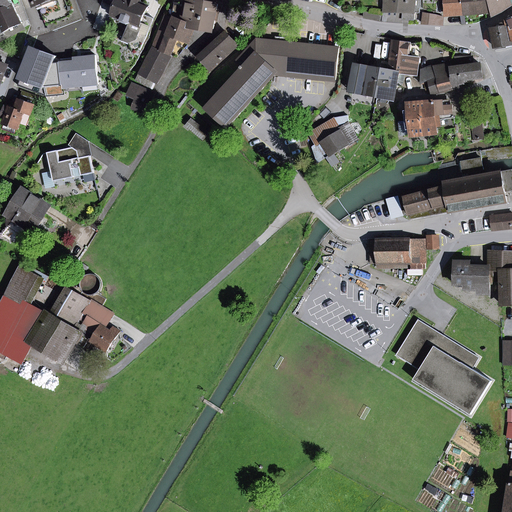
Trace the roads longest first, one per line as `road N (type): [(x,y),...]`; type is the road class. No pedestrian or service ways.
road 1 (residential): [(470,32),(377,27),(268,0)]
road 2 (residential): [(307,197),(167,323)]
road 3 (residential): [(462,241),(416,226),(344,232),(307,197)]
